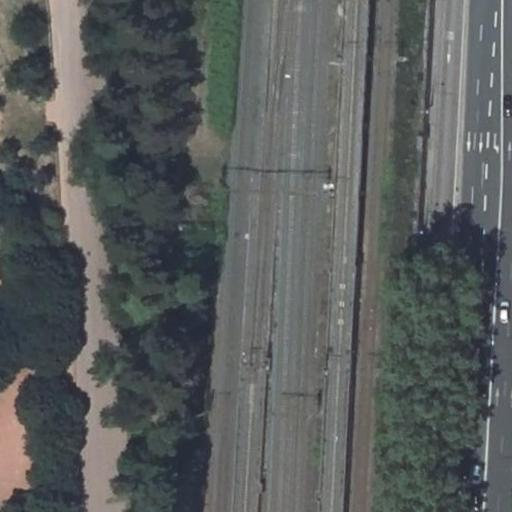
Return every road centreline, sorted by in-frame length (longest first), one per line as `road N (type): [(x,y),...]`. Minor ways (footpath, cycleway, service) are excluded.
road 1 (primary): [(482,0),(477,238),(456,511)]
road 2 (primary): [(506,511),(511,305)]
